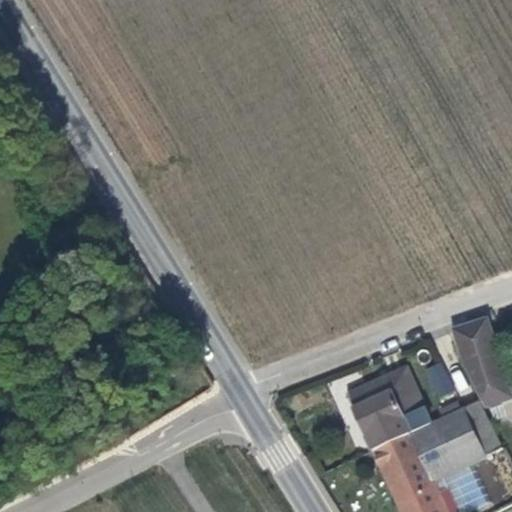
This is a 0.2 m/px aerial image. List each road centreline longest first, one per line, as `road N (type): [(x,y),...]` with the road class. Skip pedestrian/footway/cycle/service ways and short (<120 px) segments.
road 1 (secondary): [(248,396),(0,5)]
road 2 (residential): [(511,291),(248,396)]
road 3 (residential): [(21,511),(165,443)]
road 4 (secondary): [(318,511),(248,396)]
